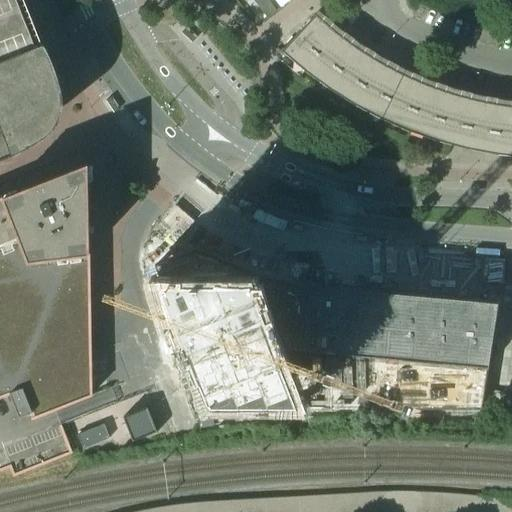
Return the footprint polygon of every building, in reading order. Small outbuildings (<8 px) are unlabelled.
[(44,43),(39,45),(28,0),(0,0),(0,145),(33,132),(40,127),(45,121),(49,114),(51,107),(52,99),(45,39),(44,39),(44,43)] [(511,106),(503,106),(477,101),(452,94),(435,89),(418,82),(402,75),(386,67),(371,58),(356,49),(342,38),(328,27),(314,15),(283,49),(282,48),(280,50),(281,52),(303,71),(328,89),(353,105),(368,113),(381,119),(409,132),(437,141),(466,149),(496,155),(511,156),(511,106)] [(0,470),(9,467),(13,476),(71,453),(59,425),(126,399),(123,391),(120,384),(91,395),(91,393),(91,392),(91,379),(91,376),(91,370),(90,363),(91,363),(91,354),(90,327),(88,176),(87,163),(75,168),(0,197),(0,470)] [(196,247),(154,263),(212,410),(481,410),(497,301),(317,285),(302,283),(287,280),(272,277),(257,272),(243,266),(196,247)] [(132,442),(157,431),(147,407),(122,417),(132,442)] [(82,449),(108,439),(103,425),(76,435),(82,449)] [(383,511),(383,492),(370,493),(371,511),(383,511)] [(395,511),(395,492),(383,492),(383,511),(395,511)] [(407,511),(408,492),(395,492),(395,511),(407,511)] [(419,511),(420,492),(408,492),(407,511),(419,511)] [(430,511),(432,493),(420,492),(419,511),(430,511)] [(359,511),(358,493),(347,494),(347,511),(359,511)] [(371,511),(370,493),(358,493),(359,511),(371,511)] [(442,511),(444,493),(432,493),(430,511),(442,511)] [(454,511),(456,494),(444,493),(442,511),(454,511)] [(347,511),(347,494),(335,495),(335,511),(347,511)] [(466,511),(468,495),(456,494),(454,511),(466,511)] [(324,511),(323,495),(311,496),(312,511),(324,511)] [(335,511),(335,495),(323,495),(324,511),(335,511)] [(478,511),(480,497),(468,495),(466,511),(478,511)] [(312,511),(311,496),(300,497),(300,511),(312,511)] [(288,511),(288,497),(276,498),(276,511),(288,511)] [(300,511),(300,497),(288,497),(288,511),(300,511)] [(490,511),(492,498),(480,497),(478,511),(490,511)] [(276,511),(276,498),(264,499),(264,511),(276,511)] [(503,511),(505,500),(492,498),(490,511),(503,511)] [(253,511),(252,499),(241,500),(241,511),(253,511)] [(264,511),(264,499),(252,499),(253,511),(264,511)] [(241,511),(241,500),(229,501),(229,511),(241,511)] [(511,511),(511,501),(510,501),(505,500),(503,511),(511,511)] [(217,511),(217,501),(205,502),(205,511),(217,511)] [(229,511),(229,501),(217,501),(217,511),(229,511)] [(205,511),(205,502),(193,503),(194,511),(205,511)] [(194,511),(193,503),(186,504),(182,504),(182,511),(194,511)]
